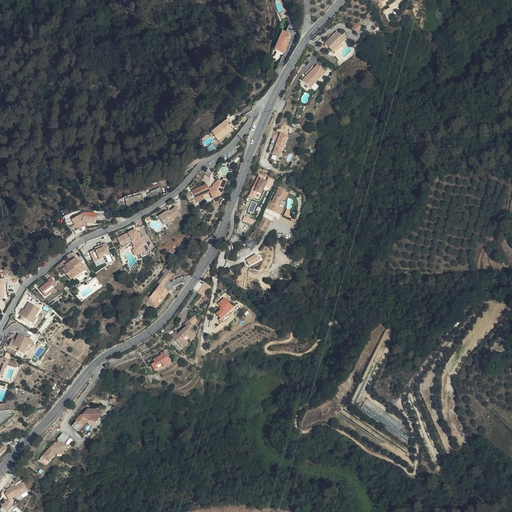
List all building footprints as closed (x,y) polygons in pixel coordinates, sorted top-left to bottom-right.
[(359,22),(352,28),(357,33),(363,27),(359,22)] [(283,31),(275,50),(285,54),(291,37),(291,35),(296,34),(294,24),(289,25),(286,32),(283,31)] [(326,44),(329,46),(333,51),(340,44),(345,39),(337,31),(325,43),(326,44)] [(340,44),(333,51),(335,53),(342,46),(340,44)] [(323,74),(315,66),(304,79),(312,86),(323,74)] [(231,126),(227,121),(212,132),(219,141),(228,134),(227,133),(233,129),(231,126)] [(288,136),(276,131),(273,138),(278,140),(276,145),(283,148),(288,136)] [(283,148),(276,145),(273,152),(280,155),(283,148)] [(267,181),(261,178),(255,190),(262,193),(267,181)] [(207,184),(193,190),(198,202),(204,199),(202,195),(211,191),(207,184)] [(277,211),(280,205),(283,198),(285,199),(288,191),(279,187),(269,208),(277,211)] [(149,191),(131,196),(133,202),(151,197),(149,191)] [(211,191),(202,195),(204,199),(213,196),(211,191)] [(176,208),(171,211),(168,213),(167,211),(159,216),(165,225),(181,215),(176,208)] [(79,215),(72,219),(78,230),(85,226),(85,225),(88,223),(97,223),(97,214),(84,214),(84,218),(82,220),(80,217),(79,215)] [(256,220),(245,216),(244,220),(253,224),(256,220)] [(260,227),(267,230),(272,220),(264,217),(260,227)] [(121,246),(127,243),(126,241),(132,238),(134,239),(136,244),(134,245),(134,246),(135,248),(133,249),(136,256),(147,251),(145,246),(148,244),(143,235),(141,236),(138,232),(136,228),(117,238),(121,246)] [(107,243),(99,247),(100,249),(96,251),(96,249),(90,252),(94,260),(99,258),(99,259),(103,258),(102,256),(109,253),(108,250),(109,250),(107,243)] [(257,254),(246,259),(250,266),(260,261),(257,254)] [(77,258),(70,262),(71,264),(69,265),(69,264),(66,266),(66,267),(63,269),(67,274),(68,274),(71,279),(73,278),(82,272),(85,270),(77,258)] [(84,274),(82,272),(73,278),(75,280),(84,274)] [(182,273),(172,285),(175,288),(185,276),(182,273)] [(44,287),(44,286),(40,289),(46,296),(53,292),(52,291),(55,288),(54,286),(57,284),(52,278),(49,280),(50,281),(46,285),(47,286),(44,287)] [(161,298),(164,301),(167,303),(173,296),(176,298),(178,295),(176,293),(178,290),(175,288),(172,285),(161,298)] [(40,302),(34,309),(33,311),(31,310),(29,314),(40,321),(44,316),(45,317),(50,309),(40,302)] [(229,309),(232,312),(233,313),(232,315),(228,319),(232,323),(231,324),(233,326),(239,320),(238,318),(244,312),(235,302),(229,309)] [(51,310),(50,309),(45,317),(44,316),(40,321),(43,323),(46,318),(51,310)] [(188,337),(185,334),(181,337),(192,349),(197,345),(196,343),(200,340),(201,342),(205,338),(199,331),(203,329),(202,328),(207,323),(204,320),(199,324),(198,323),(195,326),(197,328),(189,335),(189,336),(188,337)] [(20,347),(19,351),(25,354),(32,340),(20,334),(16,340),(12,339),(9,346),(13,348),(15,345),(20,347)] [(179,360),(176,355),(171,357),(172,358),(165,363),(166,365),(163,367),(166,373),(170,371),(169,369),(173,366),(174,368),(176,370),(182,366),(179,360)] [(9,360),(0,356),(0,374),(3,376),(5,368),(6,368),(8,364),(9,360)] [(103,416),(108,411),(102,406),(91,406),(87,413),(85,411),(79,420),(81,421),(77,426),(84,431),(88,427),(87,425),(93,417),(95,414),(101,414),(103,416)] [(70,453),(74,447),(70,444),(74,438),(67,433),(62,440),(64,443),(60,443),(49,458),(56,463),(62,454),(64,451),(69,451),(70,453)] [(70,444),(74,447),(79,441),(74,438),(70,444)] [(9,493),(6,495),(9,500),(14,497),(15,499),(23,495),(24,496),(30,493),(25,484),(17,488),(16,487),(8,491),(9,493)] [(8,511),(13,506),(7,502),(2,508),(6,511),(8,511)]
